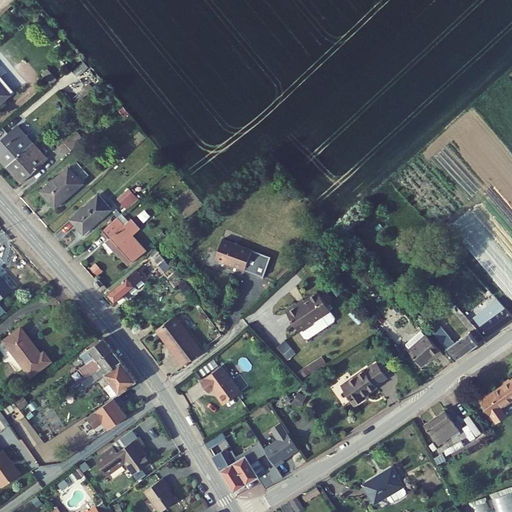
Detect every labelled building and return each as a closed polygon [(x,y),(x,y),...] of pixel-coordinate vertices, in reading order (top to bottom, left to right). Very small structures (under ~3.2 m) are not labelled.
[(0,98),(11,89),(0,76),(0,98)] [(17,125),(12,130),(26,145),(31,141),(17,125)] [(58,144),(66,152),(82,137),(74,129),(58,144)] [(0,159),(5,165),(26,145),(12,130),(0,140),(0,159)] [(45,157),(31,141),(26,145),(40,161),(45,157)] [(40,161),(26,145),(5,165),(19,180),(40,161)] [(54,204),(80,180),(67,165),(41,189),(54,204)] [(125,208),(138,197),(128,186),(116,198),(125,208)] [(66,220),(79,234),(106,209),(93,195),(66,220)] [(122,222),(116,214),(99,231),(105,237),(103,240),(123,263),(139,250),(126,235),(134,229),(125,219),(122,222)] [(222,238),(215,259),(255,273),(263,253),(222,238)] [(149,249),(133,261),(136,264),(101,293),(109,303),(137,280),(140,283),(147,277),(143,273),(158,260),(149,249)] [(0,286),(11,276),(0,264),(0,286)] [(277,306),(290,324),(296,322),(297,324),(304,319),(304,315),(320,304),(317,300),(310,290),(308,287),(289,301),(287,299),(277,306)] [(315,287),(310,290),(317,300),(322,296),(315,287)] [(487,328),(511,311),(511,307),(495,291),(470,308),(487,328)] [(296,322),(290,324),(293,329),(298,329),(322,312),(323,308),(320,304),(304,315),(304,319),(297,324),(296,322)] [(467,326),(452,336),(429,313),(424,318),(432,326),(431,327),(454,351),(475,337),(467,326)] [(5,332),(25,359),(44,344),(24,318),(5,332)] [(199,354),(168,321),(151,338),(158,346),(160,344),(165,349),(163,351),(174,363),(172,365),(179,372),(199,354)] [(438,352),(444,347),(428,330),(427,331),(422,326),(409,338),(413,343),(410,346),(424,360),(435,350),(438,352)] [(78,351),(86,363),(110,347),(101,334),(78,351)] [(66,373),(74,383),(85,375),(88,379),(98,371),(119,357),(110,347),(86,363),(79,367),(78,365),(66,373)] [(98,371),(112,392),(133,377),(119,357),(98,371)] [(384,363),(376,368),(382,376),(389,372),(384,363)] [(338,385),(351,405),(361,399),(359,396),(373,388),(372,386),(383,379),(382,376),(376,368),(374,365),(363,372),(362,370),(338,385)] [(239,395),(219,369),(198,385),(206,396),(211,392),(214,396),(213,397),(222,408),(239,395)] [(511,375),(487,394),(485,392),(476,398),(493,420),(502,414),(496,406),(511,393),(511,375)] [(293,400),(300,405),(305,398),(298,393),(293,400)] [(96,431),(122,413),(110,396),(83,414),(90,424),(91,423),(96,431)] [(456,431),(441,412),(421,427),(436,447),(456,431)] [(221,437),(205,449),(209,455),(226,444),(221,437)] [(132,475),(132,474),(149,463),(138,448),(143,445),(138,438),(116,452),(113,447),(94,460),(105,475),(123,463),(132,475)] [(447,452),(463,445),(461,440),(445,448),(447,452)] [(270,447),(266,442),(234,465),(221,474),(235,495),(266,474),(257,461),(276,448),(273,444),(270,447)] [(0,478),(15,468),(9,459),(8,460),(4,455),(6,455),(0,446),(0,478)] [(279,472),(262,483),(292,466),(285,456),(273,464),(279,472)] [(295,472),(292,466),(262,483),(267,491),(295,472)] [(373,475),(357,484),(369,503),(398,485),(388,468),(374,476),(373,475)] [(163,479),(145,492),(158,511),(160,511),(176,502),(166,488),(169,487),(163,479)] [(496,511),(511,511),(511,489),(511,486),(490,493),(496,511)] [(476,511),(489,511),(484,497),(472,501),(476,511)] [(288,511),(282,501),(273,507),(276,511),(288,511)]
